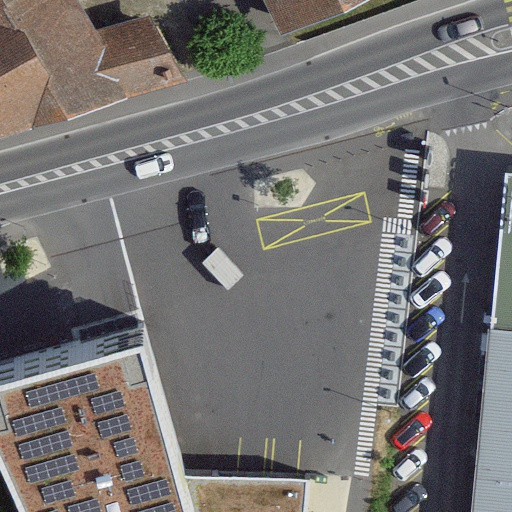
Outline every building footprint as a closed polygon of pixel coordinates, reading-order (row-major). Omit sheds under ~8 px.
[(0,0),(0,127),(178,73),(146,13),(88,34),(69,0),(0,0)] [(271,0),(284,27),(342,0),(271,0)] [(511,172),(507,172),(493,326),(511,327),(511,172)] [(187,468),(147,322),(0,361),(0,511),(314,511),(323,474),(187,468)] [(511,511),(511,327),(493,326),(475,511),(511,511)]
